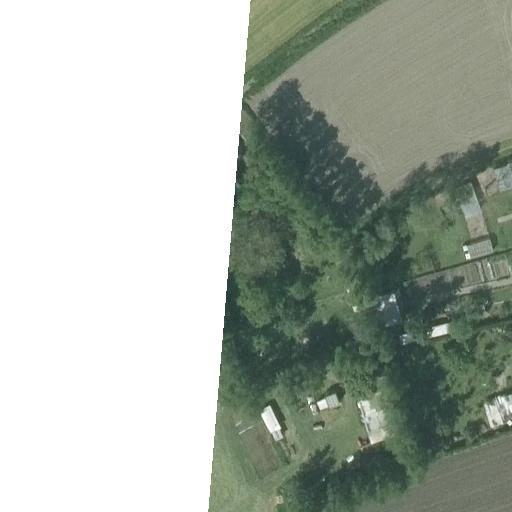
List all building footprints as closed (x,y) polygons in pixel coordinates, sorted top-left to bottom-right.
[(511,160),(492,168),(499,188),(511,183),(511,160)] [(480,208),(469,183),(454,189),(464,215),(480,208)] [(489,240),(467,247),(470,258),(493,251),(489,240)] [(406,319),(397,289),(372,297),(381,327),(406,319)] [(389,359),(349,372),(367,431),(407,419),(389,359)] [(489,419),(511,413),(511,408),(508,393),(484,399),(489,419)]
